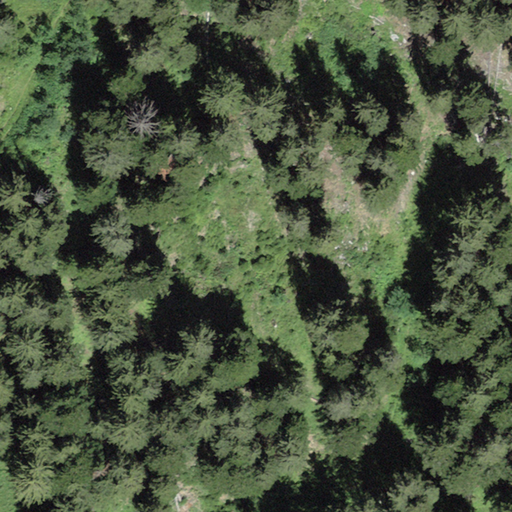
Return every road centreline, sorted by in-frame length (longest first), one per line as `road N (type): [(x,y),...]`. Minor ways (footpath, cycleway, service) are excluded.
road 1 (track): [(274,511),(370,470),(403,386),(422,181)]
road 2 (track): [(0,112),(67,0)]
